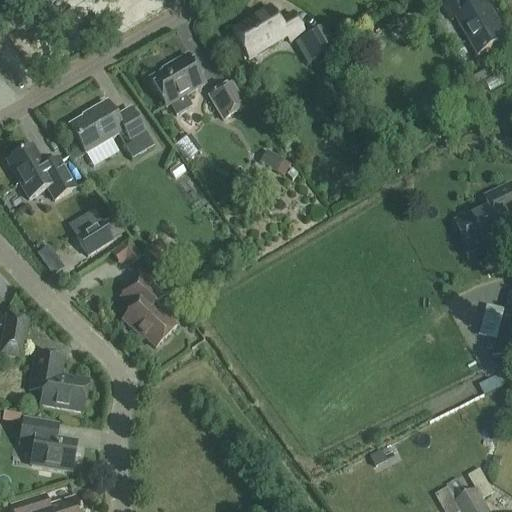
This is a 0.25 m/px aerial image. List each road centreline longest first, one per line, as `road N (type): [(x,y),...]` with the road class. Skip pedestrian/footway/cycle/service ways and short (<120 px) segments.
road 1 (residential): [(120,511),(120,373),(0,249)]
road 2 (residential): [(0,118),(204,0)]
